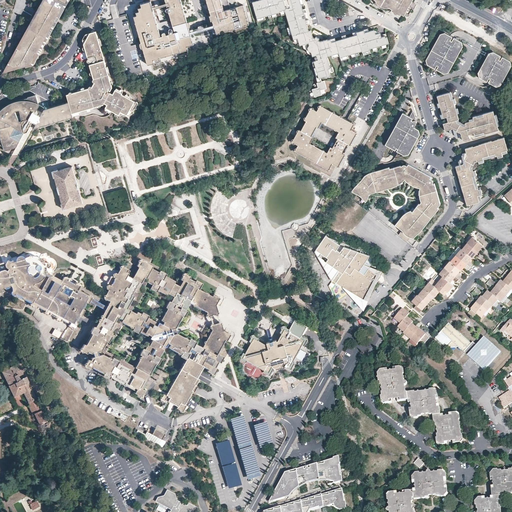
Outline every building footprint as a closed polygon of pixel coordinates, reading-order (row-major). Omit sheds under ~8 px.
[(65,4),(67,0),(45,0),(44,2),(41,7),(43,8),(41,12),(39,11),(21,44),(23,45),(21,49),(19,48),(9,66),(10,68),(20,65),(21,65),(21,66),(21,67),(26,65),(33,64),(36,58),(34,57),(36,53),(38,54),(56,20),(55,19),(57,16),(58,16),(65,4)] [(191,33),(190,30),(189,27),(191,26),(189,20),(187,21),(181,0),(165,0),(168,8),(167,8),(167,9),(167,10),(168,11),(169,11),(173,23),(171,23),(166,21),(163,22),(163,24),(160,23),(159,19),(156,19),(151,0),(138,4),(139,7),(136,8),(137,12),(133,13),(142,42),(140,42),(142,49),(144,48),(148,64),(155,62),(154,58),(189,48),(188,45),(194,44),(191,33)] [(206,0),(210,14),(209,14),(210,20),(211,20),(213,23),(214,27),(216,34),(248,24),(242,5),(230,9),(227,0),(206,0)] [(331,39),(331,38),(320,41),(318,40),(319,38),(316,36),(315,38),(313,37),(311,30),(309,30),(307,24),(306,20),(305,20),(304,18),(307,17),(306,15),(303,16),(302,13),(303,13),(302,9),(301,5),(300,1),(299,0),(257,0),(253,1),(258,18),(265,16),(268,15),(272,14),(276,12),(281,11),(281,10),(285,9),(286,14),(290,26),(292,34),(294,39),(299,38),(300,42),(301,45),(303,45),(309,43),(312,54),(313,56),(317,55),(317,57),(315,57),(315,60),(318,59),(318,60),(312,62),(314,69),(317,68),(318,71),(319,78),(321,77),(325,76),(325,77),(329,76),(331,73),(330,72),(329,68),(331,68),(328,59),(328,57),(328,56),(329,56),(332,55),(336,54),(340,53),(341,56),(341,57),(344,56),(348,55),(351,54),(355,53),(359,52),(362,51),(363,52),(366,51),(370,50),(370,49),(372,48),(377,47),(382,45),(385,44),(389,43),(390,42),(389,36),(387,36),(386,35),(381,36),(380,33),(373,30),(369,31),(365,32),(357,34),(353,36),(347,37),(342,39),(335,41),(332,42),(331,39)] [(410,2),(411,0),(374,0),(388,8),(389,7),(391,8),(390,10),(398,15),(399,15),(400,14),(403,8),(406,10),(403,15),(407,17),(411,9),(408,7),(410,2)] [(21,44),(39,11),(38,10),(19,43),(21,44)] [(58,21),(56,20),(38,54),(39,54),(58,21)] [(427,64),(445,32),(440,34),(426,60),(427,64)] [(452,41),(450,40),(452,37),(445,32),(427,64),(435,68),(437,65),(438,65),(436,69),(444,73),(453,58),(450,56),(452,53),(454,54),(461,42),(454,37),(452,41)] [(74,94),(79,111),(104,104),(104,103),(107,105),(106,106),(112,109),(111,111),(119,115),(120,112),(126,115),(134,101),(121,94),(122,93),(115,89),(112,93),(107,90),(108,89),(109,90),(111,86),(110,85),(111,83),(96,33),(91,35),(87,44),(90,56),(91,56),(93,63),(92,63),(98,84),(99,84),(100,86),(98,89),(97,89),(82,93),(83,95),(79,96),(78,93),(74,94)] [(71,93),(67,94),(69,102),(72,113),(79,111),(74,94),(78,93),(79,96),(83,95),(82,93),(97,89),(98,89),(100,86),(99,84),(98,84),(92,63),(93,63),(91,56),(90,56),(87,44),(91,35),(89,36),(84,44),(87,56),(88,57),(89,60),(89,62),(90,63),(90,64),(95,81),(92,87),(74,92),(71,93)] [(448,72),(463,46),(461,42),(454,54),(452,53),(450,56),(453,58),(444,73),(448,72)] [(310,54),(312,54),(309,43),(303,45),(304,48),(307,50),(308,52),(310,54)] [(9,66),(19,48),(17,47),(4,72),(20,67),(20,65),(10,68),(9,66)] [(484,67),(493,51),(489,53),(478,72),(479,77),(483,70),(486,72),(487,69),(484,67)] [(510,61),(502,56),(500,60),(499,59),(501,56),(493,51),(484,67),(487,69),(486,72),(483,70),(479,77),(487,81),(489,77),(490,78),(488,82),(496,86),(510,61)] [(33,64),(26,65),(27,67),(34,65),(38,58),(36,58),(33,64)] [(511,65),(510,61),(496,86),(500,85),(511,65)] [(322,81),(321,77),(319,78),(317,78),(318,82),(317,83),(318,86),(318,88),(315,89),(313,89),(313,90),(314,94),(315,96),(322,94),(320,89),(325,88),(326,88),(324,81),(322,81)] [(465,123),(466,125),(463,126),(457,122),(456,120),(458,119),(459,119),(457,113),(456,109),(454,103),(453,99),(451,99),(449,92),(437,96),(439,103),(440,106),(442,114),(444,117),(447,116),(448,122),(443,123),(445,130),(449,129),(450,133),(452,133),(455,134),(455,136),(456,136),(457,135),(458,137),(462,136),(463,140),(468,138),(470,138),(469,136),(469,134),(474,132),(475,135),(481,133),(484,132),(484,134),(487,133),(495,131),(496,130),(499,130),(497,125),(494,115),(493,110),(483,114),(483,116),(477,118),(476,115),(473,116),(473,118),(474,120),(470,121),(465,122),(465,123)] [(72,113),(69,102),(44,109),(42,113),(37,110),(39,106),(36,95),(15,101),(16,103),(14,104),(12,105),(9,106),(7,108),(5,109),(2,111),(1,112),(0,112),(0,126),(0,127),(1,127),(1,128),(4,140),(2,141),(0,141),(0,143),(0,144),(2,145),(4,147),(6,148),(7,148),(9,148),(11,148),(12,148),(16,147),(25,130),(27,131),(33,121),(37,123),(34,129),(73,117),(72,113)] [(16,103),(15,101),(14,101),(13,102),(11,102),(9,103),(6,105),(4,107),(2,108),(0,109),(0,112),(1,112),(2,111),(5,109),(7,108),(9,106),(12,105),(14,104),(16,103)] [(348,144),(350,145),(357,132),(351,129),(354,124),(320,105),(316,111),(311,108),(304,120),(306,121),(301,130),(299,129),(292,141),(298,145),(295,150),(329,169),(332,163),(338,166),(345,154),(343,153),(343,152),(344,152),(348,145),(347,145),(348,144)] [(387,146),(405,114),(403,112),(385,144),(387,146)] [(416,118),(414,113),(412,112),(410,116),(405,114),(387,146),(395,150),(396,148),(398,149),(397,151),(398,151),(404,155),(418,129),(419,129),(416,118)] [(420,134),(418,129),(404,155),(409,154),(420,134)] [(470,166),(472,163),(474,160),(477,159),(478,161),(479,161),(484,159),(483,157),(495,153),(496,156),(498,155),(503,154),(502,151),(507,150),(508,150),(504,137),(466,148),(467,152),(463,153),(465,160),(463,158),(463,161),(465,161),(463,164),(460,165),(456,166),(458,174),(461,174),(461,177),(459,177),(464,193),(466,192),(467,196),(465,196),(468,206),(480,202),(478,195),(481,195),(479,189),(479,188),(476,189),(475,183),(473,176),(476,176),(474,171),(474,169),(471,170),(470,166)] [(383,185),(399,181),(403,180),(406,179),(407,179),(413,182),(416,183),(421,186),(421,187),(422,191),(423,195),(425,200),(423,202),(421,205),(420,204),(413,212),(412,211),(411,212),(406,218),(403,221),(399,227),(403,231),(408,234),(409,233),(412,236),(415,238),(420,231),(419,230),(422,228),(424,225),(427,221),(430,216),(434,212),(435,211),(437,207),(438,208),(442,204),(435,183),(434,184),(433,182),(434,182),(434,181),(435,180),(434,180),(434,179),(433,179),(432,179),(432,180),(431,178),(432,176),(427,174),(413,166),(409,164),(408,166),(405,164),(404,164),(403,165),(403,166),(402,166),(401,166),(401,165),(390,168),(390,169),(381,172),(381,171),(375,173),(364,176),(354,190),(358,193),(357,193),(361,196),(362,196),(366,199),(369,194),(369,191),(384,187),(383,185)] [(72,166),(52,171),(63,209),(83,203),(72,166)] [(93,194),(86,168),(77,171),(84,196),(93,194)] [(403,231),(400,235),(408,242),(412,236),(409,233),(408,234),(403,231)] [(340,244),(326,235),(316,250),(328,258),(326,262),(339,270),(332,280),(344,288),(347,283),(354,287),(350,293),(364,302),(374,288),(382,276),(371,268),(366,275),(360,271),(366,262),(370,255),(361,252),(359,251),(353,249),(354,247),(351,246),(350,248),(344,246),(340,252),(337,249),(340,244)] [(473,237),(467,244),(475,250),(478,246),(480,247),(480,248),(482,246),(480,245),(481,243),(473,237)] [(347,242),(343,240),(340,244),(337,249),(340,252),(344,246),(347,242)] [(467,244),(462,250),(470,256),(470,257),(472,255),(473,256),(473,257),(474,255),(473,254),(475,250),(467,244)] [(452,253),(455,255),(460,249),(458,246),(452,253)] [(461,249),(456,256),(465,263),(468,259),(469,260),(471,259),(470,258),(469,257),(470,256),(462,250),(461,249)] [(328,258),(316,250),(314,252),(331,281),(332,280),(339,270),(326,262),(328,258)] [(447,259),(449,261),(450,261),(455,255),(452,253),(447,259)] [(485,261),(486,259),(479,253),(477,256),(477,257),(479,258),(481,260),(483,260),(484,261),(485,261)] [(89,302),(89,301),(91,298),(77,290),(79,286),(76,284),(77,281),(69,277),(67,279),(64,277),(61,281),(54,277),(52,275),(48,277),(45,275),(45,273),(45,272),(46,270),(45,268),(45,267),(45,266),(44,265),(45,264),(45,263),(44,261),(42,260),(41,259),(39,258),(38,257),(35,256),(33,255),(31,255),(28,255),(26,256),(24,256),(23,256),(22,255),(21,255),(20,255),(19,255),(17,256),(16,257),(16,258),(16,260),(12,261),(11,260),(10,260),(9,260),(7,261),(7,262),(4,261),(0,262),(0,290),(0,291),(1,290),(3,289),(2,287),(5,286),(5,287),(9,286),(9,285),(10,284),(12,290),(11,290),(10,292),(11,294),(13,295),(14,295),(16,294),(32,302),(30,304),(36,307),(37,306),(45,310),(44,312),(48,314),(49,313),(57,317),(56,319),(60,321),(61,319),(70,324),(69,326),(74,329),(77,323),(75,322),(79,316),(81,317),(84,310),(83,309),(86,302),(88,303),(89,302)] [(465,263),(456,256),(451,262),(458,268),(459,269),(460,268),(462,269),(463,267),(462,266),(465,263)] [(177,410),(183,413),(187,407),(185,406),(192,392),(194,393),(198,387),(196,386),(199,380),(198,379),(200,375),(204,368),(208,370),(208,372),(214,376),(217,369),(216,368),(219,363),(221,364),(224,358),(218,354),(226,341),(228,342),(231,336),(225,332),(222,323),(212,327),(213,331),(203,348),(196,344),(197,342),(190,339),(189,340),(177,334),(173,336),(172,332),(171,329),(176,328),(182,317),(184,318),(188,312),(181,308),(180,310),(175,307),(176,306),(169,302),(166,308),(168,309),(161,321),(164,323),(163,325),(159,323),(157,327),(155,325),(156,323),(148,319),(149,317),(142,313),(142,315),(138,313),(137,315),(131,312),(134,307),(136,308),(139,304),(141,303),(140,301),(142,297),(144,296),(143,291),(147,283),(152,286),(150,290),(157,294),(158,291),(168,297),(169,295),(174,298),(176,294),(190,302),(189,303),(207,313),(208,317),(219,315),(216,306),(220,300),(214,296),(213,297),(200,290),(203,284),(196,281),(195,282),(190,279),(191,278),(185,274),(182,281),(183,282),(180,287),(175,284),(176,282),(166,277),(167,275),(160,271),(159,273),(152,269),(153,267),(141,260),(137,267),(139,268),(133,279),(128,276),(130,271),(121,266),(117,274),(116,273),(113,278),(115,279),(111,286),(109,285),(107,290),(109,291),(104,299),(110,302),(107,307),(105,311),(97,327),(96,329),(93,327),(90,334),(92,335),(86,346),(84,345),(80,351),(87,355),(88,353),(90,354),(102,351),(105,346),(107,345),(106,344),(108,343),(112,337),(114,339),(121,328),(131,333),(134,331),(139,335),(141,333),(149,337),(151,337),(153,340),(151,341),(145,350),(143,349),(140,355),(143,356),(139,362),(136,368),(120,360),(119,362),(113,358),(111,361),(103,355),(92,358),(90,361),(88,360),(85,367),(91,370),(92,368),(104,374),(103,376),(109,380),(110,378),(135,391),(134,394),(140,397),(144,391),(142,390),(156,365),(158,366),(161,359),(160,358),(164,350),(161,348),(163,346),(166,348),(168,344),(171,346),(170,348),(181,354),(180,357),(186,360),(167,396),(165,394),(161,401),(167,404),(168,403),(178,408),(177,410)] [(450,261),(445,268),(454,275),(456,271),(457,272),(458,272),(459,271),(459,270),(458,270),(458,268),(451,262),(450,261)] [(366,275),(371,268),(372,266),(366,262),(360,271),(366,275)] [(454,275),(445,268),(440,274),(442,276),(443,277),(448,281),(449,280),(450,281),(452,279),(451,279),(451,278),(454,275)] [(449,282),(448,281),(443,277),(438,283),(437,282),(434,286),(438,290),(439,290),(441,293),(443,294),(444,295),(447,291),(446,290),(449,287),(450,288),(452,287),(451,286),(450,285),(451,284),(449,282)] [(504,284),(510,289),(511,290),(511,279),(509,277),(506,280),(505,279),(503,281),(504,281),(505,282),(504,284)] [(411,286),(405,281),(407,279),(405,278),(401,282),(409,288),(411,286)] [(273,284),(269,282),(265,290),(269,292),(273,284)] [(499,285),(496,288),(505,295),(510,289),(504,284),(503,283),(502,282),(501,283),(499,282),(498,283),(498,284),(499,285)] [(354,287),(347,283),(344,288),(350,293),(354,287)] [(440,297),(443,294),(441,293),(439,290),(436,294),(435,293),(438,290),(434,286),(429,283),(424,289),(432,296),(434,294),(435,295),(435,296),(436,294),(440,297)] [(425,302),(427,303),(430,300),(428,299),(430,298),(431,299),(431,300),(434,297),(432,296),(424,289),(423,288),(417,295),(425,302)] [(505,295),(496,288),(494,292),(492,291),(492,290),(491,292),(492,293),(491,295),(497,299),(498,300),(500,302),(505,295)] [(483,299),(490,305),(491,305),(492,306),(497,299),(491,295),(490,294),(488,292),(488,294),(486,292),(484,294),(485,294),(486,295),(483,299)] [(416,305),(413,308),(419,313),(422,309),(421,309),(420,308),(423,305),(424,306),(426,304),(425,303),(425,302),(417,295),(412,302),(416,305)] [(105,311),(107,307),(91,298),(89,301),(89,302),(105,311)] [(479,301),(478,300),(476,301),(477,302),(478,303),(477,304),(485,311),(490,305),(483,299),(482,298),(479,301)] [(471,310),(467,314),(473,318),(476,314),(480,318),(485,311),(477,304),(474,308),(473,307),(473,306),(471,308),(472,309),(473,309),(472,311),(471,310)] [(398,314),(394,318),(401,323),(405,318),(406,317),(408,315),(407,314),(409,313),(407,311),(406,312),(405,313),(401,309),(402,308),(399,305),(394,311),(398,314)] [(401,323),(400,325),(398,327),(405,332),(411,324),(412,324),(411,323),(412,322),(412,321),(410,320),(409,321),(405,318),(401,323)] [(508,337),(511,332),(511,323),(510,326),(507,323),(502,329),(505,332),(503,334),(508,337)] [(405,332),(404,333),(403,334),(410,340),(411,339),(418,331),(419,329),(417,327),(416,328),(415,329),(414,328),(414,327),(411,324),(405,332)] [(446,346),(450,349),(454,344),(459,348),(463,353),(471,344),(448,324),(441,332),(442,333),(435,340),(444,348),(446,346)] [(68,343),(74,331),(68,328),(62,340),(68,343)] [(52,335),(59,339),(62,333),(55,329),(52,335)] [(301,341),(302,341),(307,331),(304,330),(303,332),(300,330),(297,336),(300,337),(298,341),(300,342),(301,341)] [(307,344),(302,341),(301,341),(300,342),(298,341),(288,336),(289,334),(283,331),(281,336),(283,337),(279,343),(277,344),(276,343),(267,346),(267,347),(265,348),(259,344),(260,343),(254,340),(251,345),(253,346),(246,359),(245,357),(242,363),(247,366),(248,364),(249,365),(263,372),(266,374),(265,375),(270,378),(273,372),(272,371),(272,370),(276,372),(284,370),(284,368),(285,366),(287,367),(286,369),(292,372),(295,366),(293,365),(302,348),(304,349),(307,344)] [(421,341),(425,344),(429,338),(426,335),(425,337),(423,335),(424,334),(425,334),(423,332),(422,332),(421,334),(418,331),(411,339),(418,345),(421,341)] [(484,337),(467,356),(484,371),(501,352),(484,337)] [(410,340),(408,342),(415,348),(417,345),(410,340)] [(20,363),(3,371),(9,385),(8,385),(19,407),(23,405),(18,394),(23,392),(28,401),(23,403),(25,406),(26,405),(25,404),(28,402),(39,424),(41,423),(44,431),(51,428),(20,363)] [(406,398),(405,390),(403,390),(403,388),(401,387),(402,385),(402,383),(404,382),(405,380),(403,379),(401,379),(401,376),(400,375),(400,374),(400,372),(401,370),(401,368),(397,365),(391,366),(391,367),(390,369),(389,368),(387,368),(387,370),(385,369),(385,367),(379,368),(375,372),(376,374),(377,375),(376,377),(377,382),(379,383),(378,385),(378,388),(380,390),(379,391),(380,394),(379,395),(380,398),(384,401),(390,400),(390,398),(396,397),(396,399),(406,398)] [(157,383),(164,386),(169,377),(162,373),(157,383)] [(503,408),(508,405),(511,403),(511,404),(511,407),(511,408),(511,411),(510,413),(511,415),(511,375),(504,381),(509,388),(511,385),(511,391),(511,389),(504,394),(498,398),(501,402),(500,403),(503,408)] [(410,390),(405,390),(406,398),(406,400),(409,400),(409,406),(407,407),(408,412),(413,415),(415,415),(416,414),(419,413),(420,412),(422,414),(425,414),(427,411),(429,412),(431,412),(431,413),(438,412),(437,402),(435,402),(434,396),(436,396),(435,390),(431,387),(428,387),(427,388),(424,389),(424,390),(422,389),(417,390),(416,391),(415,390),(412,391),(410,390)] [(441,412),(438,412),(431,413),(432,420),(433,420),(434,423),(435,424),(433,427),(434,430),(436,431),(435,433),(435,436),(435,437),(435,439),(439,443),(446,442),(445,439),(446,438),(448,439),(449,439),(450,438),(452,439),(452,441),(458,440),(461,435),(461,433),(459,432),(459,429),(457,428),(458,426),(458,421),(456,420),(457,419),(457,417),(458,415),(457,413),(453,410),(447,411),(447,413),(445,413),(442,414),(441,412)] [(156,429),(152,435),(147,432),(144,437),(163,447),(166,441),(162,439),(165,434),(156,429)] [(228,437),(215,441),(227,487),(239,484),(228,437)] [(92,448),(86,451),(114,511),(124,511),(133,508),(129,500),(147,492),(137,472),(119,481),(103,446),(93,451),(92,448)] [(284,498),(286,494),(288,492),(289,490),(290,490),(292,488),(294,486),(296,485),(297,484),(298,484),(299,483),(301,482),(302,481),(304,481),(305,480),(308,479),(311,478),(313,478),(314,478),(316,478),(318,478),(322,478),(329,478),(329,479),(332,478),(333,482),(333,484),(339,482),(338,477),(339,476),(338,466),(337,466),(336,459),(334,460),(324,462),(324,465),(317,465),(317,464),(310,466),(310,469),(308,469),(308,468),(308,467),(307,467),(306,467),(305,468),(305,469),(304,470),(303,468),(296,470),(296,473),(288,474),(288,472),(284,474),(282,477),(281,477),(279,480),(280,481),(268,502),(284,498)] [(414,511),(414,507),(412,506),(414,505),(413,501),(411,499),(412,497),(412,496),(413,495),(413,497),(419,496),(420,495),(422,496),(428,495),(428,493),(430,495),(433,495),(435,492),(437,493),(439,493),(441,494),(442,494),(446,490),(445,484),(443,484),(443,478),(445,478),(444,472),(440,467),(437,468),(436,469),(434,469),(433,471),(431,470),(429,470),(429,469),(427,466),(425,469),(425,471),(422,471),(421,472),(420,471),(417,471),(416,470),(413,470),(411,474),(411,480),(413,480),(414,486),(412,486),(412,488),(402,489),(402,490),(397,491),(396,489),(390,490),(386,494),(387,497),(388,498),(389,500),(390,501),(389,502),(389,505),(388,505),(386,508),(388,509),(390,509),(390,511),(499,511),(500,511),(499,511),(500,509),(499,504),(498,503),(499,502),(498,499),(500,498),(499,492),(498,492),(498,491),(500,490),(501,489),(503,490),(508,490),(509,488),(510,489),(511,489),(511,464),(511,465),(510,466),(507,466),(507,467),(504,465),(501,466),(499,468),(498,467),(495,467),(494,466),(491,467),(488,471),(489,477),(491,477),(492,483),(489,483),(490,493),(489,493),(489,495),(484,495),(483,494),(477,494),(474,499),(474,502),(475,503),(475,505),(477,506),(475,508),(475,511),(414,511)] [(289,490),(292,492),(293,491),(294,490),(297,488),(299,487),(298,484),(297,484),(296,485),(294,486),(292,488),(290,490),(289,490)] [(155,501),(157,502),(159,503),(153,511),(193,511),(195,509),(194,506),(187,502),(186,505),(176,500),(174,493),(167,489),(163,494),(157,496),(155,501)] [(307,511),(310,509),(319,507),(319,505),(323,504),(326,504),(327,506),(333,504),(333,507),(337,509),(338,507),(344,506),(343,502),(342,491),(335,492),(335,495),(334,496),(334,495),(334,494),(333,494),(332,493),(331,493),(331,494),(330,494),(330,495),(330,496),(329,496),(329,495),(321,496),(321,497),(314,498),(314,501),(314,502),(313,501),(313,500),(312,500),(311,500),(310,500),(310,501),(309,501),(309,502),(308,502),(308,501),(301,502),(301,503),(293,504),(294,507),(292,507),(292,506),(292,505),(291,505),(290,505),(290,506),(289,507),(287,508),(287,507),(280,507),(280,509),(273,510),(273,511),(271,511),(270,511),(269,511),(268,511),(307,511)] [(40,506),(36,500),(32,503),(29,504),(32,510),(40,506)] [(338,507),(337,509),(339,510),(346,509),(345,501),(343,502),(344,506),(338,507)] [(153,511),(159,503),(157,502),(150,511),(153,511)]
